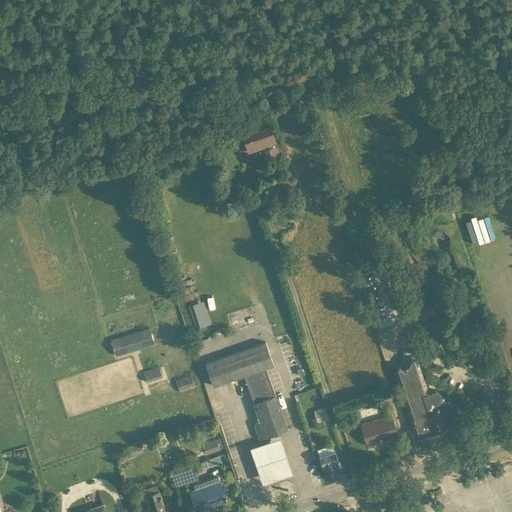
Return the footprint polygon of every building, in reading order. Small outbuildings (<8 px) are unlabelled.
[(254,150),(262,147),(262,144),(269,142),(270,147),(268,148),(265,149),(269,159),(280,155),(277,146),(270,126),(243,135),(248,149),(253,147),(254,150)] [(284,144),(277,146),(280,155),(287,153),(284,144)] [(293,179),(282,182),(284,193),(296,190),(293,179)] [(455,251),(460,263),(463,272),(459,274),(472,270),(469,260),(450,208),(452,215),(442,219),(442,218),(443,216),(438,214),(437,216),(431,214),(426,224),(414,228),(418,240),(416,245),(429,251),(432,248),(433,248),(430,244),(430,236),(431,236),(450,237),(451,237),(451,244),(452,242),(454,242),(453,245),(455,251)] [(471,218),(478,242),(495,237),(488,213),(471,218)] [(419,266),(421,276),(428,274),(425,265),(419,266)] [(190,302),(194,326),(209,323),(205,299),(190,302)] [(111,339),(116,355),(155,343),(149,327),(111,339)] [(254,423),(259,438),(288,428),(275,394),(264,366),(272,363),(264,341),(204,363),(212,386),(243,374),(253,402),(252,402),(259,421),(254,423)] [(428,392),(417,360),(411,355),(406,365),(404,364),(403,364),(401,364),(398,366),(398,367),(398,370),(406,397),(410,400),(414,414),(411,418),(421,448),(445,440),(444,439),(445,439),(442,431),(447,429),(452,420),(457,411),(453,401),(436,392),(435,390),(428,392)] [(143,371),(147,382),(162,377),(158,366),(143,371)] [(175,379),(178,389),(194,384),(190,374),(175,379)] [(314,411),(317,422),(329,418),(325,407),(314,411)] [(390,413),(382,416),(382,417),(361,424),(367,443),(368,443),(367,441),(379,437),(380,440),(382,440),(381,436),(386,435),(387,437),(397,433),(390,413)] [(279,436),(249,445),(260,481),(291,472),(279,436)] [(203,446),(201,447),(203,453),(205,452),(206,454),(220,449),(216,438),(202,444),(203,446)] [(135,445),(129,447),(131,456),(137,454),(135,445)] [(319,456),(326,478),(339,474),(334,460),(338,459),(335,451),(334,451),(319,456)] [(338,471),(345,470),(343,462),(336,463),(338,471)] [(175,484),(197,478),(194,465),(171,472),(175,484)] [(197,489),(191,491),(197,510),(208,507),(207,504),(224,499),(225,499),(226,499),(227,501),(227,499),(228,498),(223,481),(222,482),(220,476),(205,481),(206,486),(197,489)] [(161,511),(165,511),(159,491),(157,485),(144,489),(151,511),(161,511)] [(124,491),(128,503),(135,501),(132,488),(124,491)]
